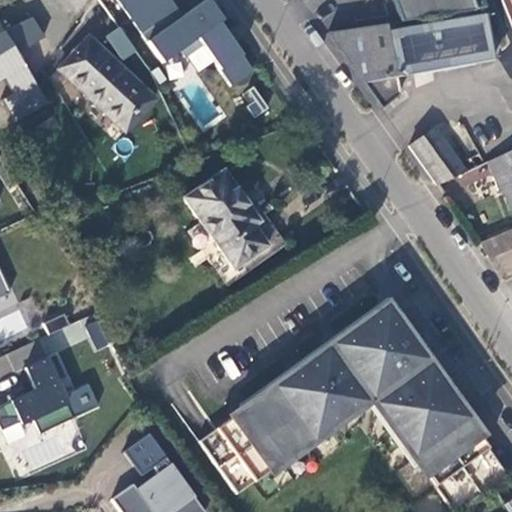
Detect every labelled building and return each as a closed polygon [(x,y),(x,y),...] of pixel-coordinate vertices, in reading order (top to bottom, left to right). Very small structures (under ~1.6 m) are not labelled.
[(168,0),(116,0),(161,63),(178,51),(184,59),(201,46),(230,86),(250,71),(218,25),(222,22),(207,0),(206,0),(182,17),(168,0)] [(471,0),(392,0),(401,22),(476,11),(471,0)] [(491,61),(483,15),(388,31),(387,24),(328,33),(381,108),(399,96),(394,78),(491,61)] [(31,18),(2,32),(0,32),(0,80),(2,80),(10,94),(0,100),(14,123),(45,103),(15,56),(43,37),(31,18)] [(124,132),(154,100),(87,38),(57,70),(124,132)] [(253,85),(239,95),(254,117),(268,108),(253,85)] [(436,186),(464,173),(433,130),(409,147),(436,186)] [(511,215),(511,150),(487,162),(499,194),(503,192),(511,215)] [(200,225),(232,270),(266,246),(252,227),(258,222),(221,170),(182,199),(200,225)] [(511,248),(511,229),(477,243),(488,258),(511,248)] [(0,298),(9,294),(0,275),(0,298)] [(215,431),(253,484),(369,401),(449,511),(467,503),(504,477),(384,310),(215,431)] [(62,315),(42,324),(47,336),(68,326),(62,315)] [(44,359),(23,369),(33,391),(25,395),(23,390),(7,397),(9,402),(0,406),(0,431),(19,423),(20,425),(31,420),(38,435),(72,419),(44,359)] [(253,484),(215,431),(198,443),(236,496),(253,484)] [(201,511),(146,434),(122,452),(139,476),(152,468),(156,474),(134,490),(131,485),(110,500),(118,511),(201,511)]
